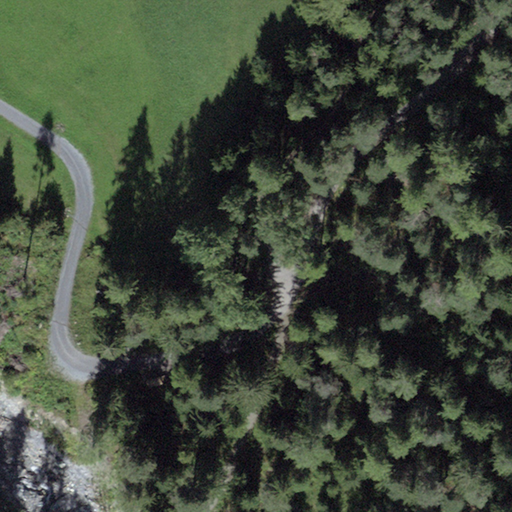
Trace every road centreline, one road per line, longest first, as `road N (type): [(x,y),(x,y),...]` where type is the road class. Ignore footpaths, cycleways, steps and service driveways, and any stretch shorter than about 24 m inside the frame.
road 1 (track): [(286,293),(429,79),(511,23)]
road 2 (track): [(370,0),(259,186)]
